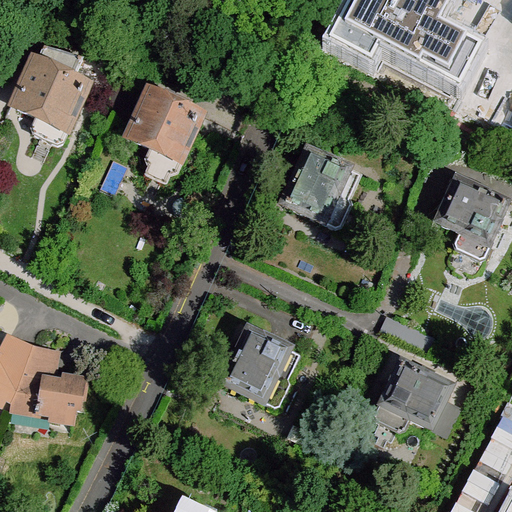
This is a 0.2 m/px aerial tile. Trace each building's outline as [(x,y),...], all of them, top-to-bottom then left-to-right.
[(487,53),(442,30),(457,0),(349,0),(325,48),(372,72),(381,54),(464,97),(487,53)] [(46,53),(37,73),(72,88),(83,63),(46,53)] [(72,88),(37,73),(19,112),(39,121),(67,133),(68,132),(85,94),(72,88)] [(137,133),(151,103),(152,101),(116,85),(111,99),(111,107),(115,115),(120,123),(127,128),(137,133)] [(166,99),(162,108),(185,118),(189,110),(166,99)] [(342,112),(312,99),(301,125),(330,137),(342,112)] [(162,108),(151,103),(137,133),(133,142),(153,152),(180,164),(181,162),(199,125),(185,118),(162,108)] [(70,133),(68,132),(67,133),(39,121),(34,133),(36,139),(59,149),(63,147),(70,133)] [(471,128),(463,123),(449,149),(466,158),(473,145),(465,140),(471,128)] [(185,163),(181,162),(180,164),(153,152),(148,163),(149,169),(151,169),(147,178),(167,188),(172,179),(174,179),(178,177),(185,163)] [(361,181),(309,158),(286,210),(337,233),(361,181)] [(507,210),(459,187),(441,226),(461,236),(489,250),(490,247),(507,210)] [(489,250),(461,236),(456,248),(458,254),(481,265),(486,263),(493,248),(490,247),(489,250)] [(435,341),(389,320),(382,334),(429,356),(435,341)] [(301,361),(250,337),(225,388),(276,413),(301,361)] [(0,368),(19,379),(23,380),(33,351),(10,340),(0,361),(0,368)] [(33,351),(23,380),(54,386),(59,356),(33,351)] [(0,406),(3,408),(19,379),(0,368),(0,406)] [(451,393),(404,370),(385,406),(383,409),(411,422),(432,432),(446,404),(451,393)] [(54,386),(23,380),(11,412),(54,419),(53,424),(75,427),(77,413),(81,413),(85,385),(74,383),(65,381),(64,387),(54,386)] [(462,412),(446,404),(432,432),(448,440),(462,412)] [(405,434),(411,422),(383,409),(385,406),(382,405),(375,419),(378,425),(400,436),(405,434)] [(506,462),(511,452),(511,426),(502,420),(484,448),(506,462)]
